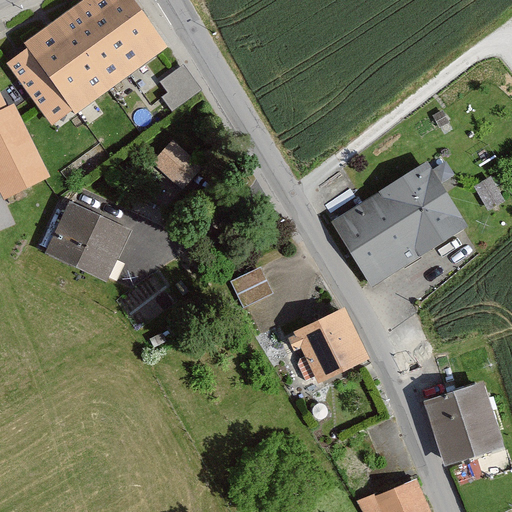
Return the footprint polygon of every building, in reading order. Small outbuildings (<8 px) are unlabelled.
[(135,0),(75,0),(0,55),(0,58),(50,127),(167,43),(135,0)] [(157,78),(174,103),(201,85),(183,60),(157,78)] [(0,95),(0,191),(5,202),(50,180),(13,104),(6,108),(0,95)] [(200,154),(169,133),(151,161),(182,181),(200,154)] [(428,158),(332,215),(371,285),(468,224),(428,158)] [(132,229),(63,196),(39,246),(108,280),(132,229)] [(261,262),(231,276),(243,302),(272,288),(261,262)] [(339,305),(292,329),(318,380),(365,356),(339,305)] [(511,461),(485,376),(425,394),(454,487),(511,468),(511,461)] [(430,511),(413,478),(361,504),(365,511),(430,511)]
